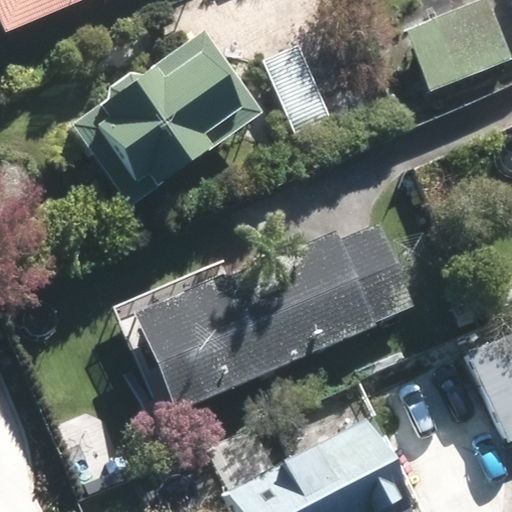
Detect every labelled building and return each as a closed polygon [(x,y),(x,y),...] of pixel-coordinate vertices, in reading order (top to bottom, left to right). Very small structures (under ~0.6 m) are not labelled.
[(0,0),(0,18),(42,0),(0,0)] [(476,0),(469,0),(400,30),(422,82),(498,50),(476,0)] [(188,36),(66,126),(123,202),(244,112),(188,36)] [(291,51),(253,67),(282,131),(319,114),(291,51)] [(321,233),(129,314),(165,399),(339,326),(334,314),(391,290),(366,230),(327,246),(321,233)] [(511,326),(462,351),(501,428),(511,422),(511,326)] [(395,511),(347,422),(220,489),(232,511),(395,511)]
